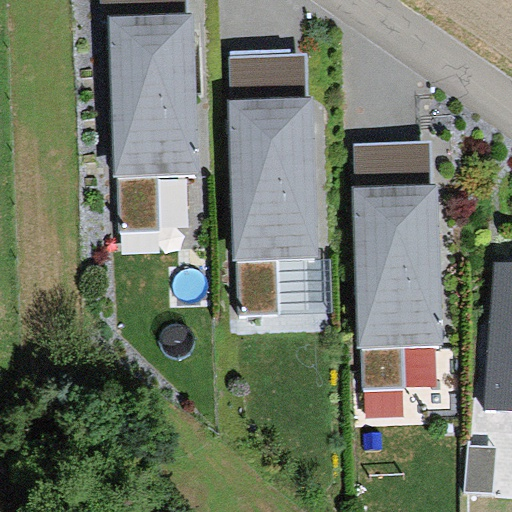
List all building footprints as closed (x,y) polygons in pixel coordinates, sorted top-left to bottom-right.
[(189,24),(188,0),(105,0),(111,184),(119,184),(120,235),(162,234),(160,181),(199,180),(194,24),(189,24)] [(234,109),(227,109),(230,267),(243,266),(244,317),(279,316),(278,268),(318,267),(314,108),(306,108),(305,61),(233,62),(234,109)] [(356,150),(358,198),(350,199),(355,354),(364,354),(366,393),(405,392),(404,355),(441,353),(436,193),(431,193),(430,147),(356,150)] [(511,272),(492,271),(480,446),(511,448),(511,272)] [(496,495),(500,450),(475,448),(472,493),(496,495)]
